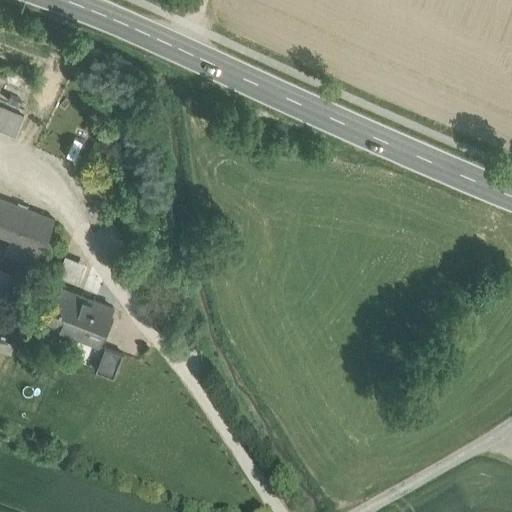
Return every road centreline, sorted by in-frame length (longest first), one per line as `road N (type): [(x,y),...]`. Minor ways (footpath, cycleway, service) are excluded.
road 1 (secondary): [(58,0),(511,193)]
road 2 (unclassified): [(511,424),(356,511)]
